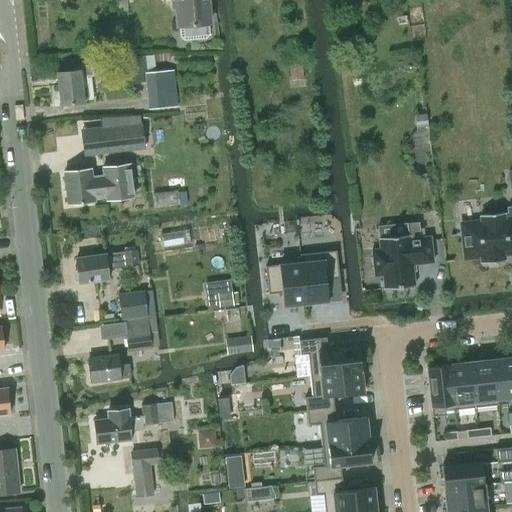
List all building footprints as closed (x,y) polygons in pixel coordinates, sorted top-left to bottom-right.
[(207,21),(210,21),(208,0),(172,0),(173,6),(176,6),(179,36),(184,40),(204,38),(208,33),(207,21)] [(149,109),(176,107),(173,70),(155,72),(154,54),(132,56),(134,74),(146,73),(149,109)] [(82,76),(94,75),(92,63),(76,65),(76,70),(57,72),(60,104),(85,101),(82,76)] [(141,140),(130,141),(128,126),(92,129),(96,161),(143,156),(141,140)] [(64,171),(68,203),(94,200),(93,191),(101,189),(102,199),(137,195),(134,163),(98,167),(100,177),(92,178),(91,168),(64,171)] [(480,223),(462,225),(466,256),(480,255),(480,263),(498,261),(497,253),(511,251),(511,206),(507,207),(508,213),(504,214),(503,212),(480,215),(480,223)] [(382,275),(384,289),(414,285),(412,264),(432,262),(430,236),(420,237),(418,221),(406,222),(407,235),(378,238),(380,249),(371,250),(374,276),(382,275)] [(139,265),(136,249),(124,250),(124,252),(76,259),(78,269),(74,272),(75,278),(79,280),(79,283),(109,279),(107,269),(139,265)] [(336,251),(300,254),(301,261),(306,304),(329,302),(341,300),(336,251)] [(278,265),(265,266),(268,294),(280,293),(282,307),(306,304),(301,261),(300,261),(277,264),(278,265)] [(143,291),(118,294),(121,319),(146,316),(143,291)] [(151,348),(148,330),(147,320),(124,323),(128,351),(151,348)] [(326,337),(298,340),(300,355),(307,354),(310,375),(361,369),(358,347),(327,350),(326,337)] [(92,382),(129,377),(128,363),(119,364),(118,355),(89,359),(92,382)] [(511,357),(492,359),(496,399),(511,397),(511,357)] [(492,359),(470,362),(475,407),(496,405),(496,399),(492,359)] [(470,362),(449,364),(454,410),(454,409),(475,407),(470,362)] [(449,364),(426,366),(432,416),(454,414),(454,410),(449,364)] [(312,396),(304,397),(306,411),(334,408),(332,395),(363,392),(361,369),(310,375),(312,396)] [(0,415),(10,414),(7,388),(0,389),(0,415)] [(132,438),(131,429),(145,427),(145,424),(158,423),(156,403),(142,405),(143,415),(129,417),(129,415),(95,419),(98,442),(132,438)] [(334,408),(306,411),(307,425),(319,423),(321,444),(368,439),(366,417),(335,420),(334,408)] [(467,438),(490,435),(489,427),(466,430),(467,438)] [(444,432),(445,440),(451,439),(457,439),(456,431),(444,432)] [(323,465),(312,467),(314,481),(341,478),(340,465),(371,462),(368,439),(321,444),(323,465)] [(120,473),(121,487),(149,483),(146,463),(158,461),(157,446),(130,449),(132,465),(133,465),(134,471),(120,473)] [(497,463),(511,461),(511,447),(495,449),(497,463)] [(0,450),(0,492),(18,491),(13,449),(0,450)] [(483,483),(480,462),(442,466),(444,487),(483,483)] [(341,478),(314,481),(315,495),(323,494),(324,511),(356,511),(377,510),(375,488),(343,492),(341,478)] [(511,480),(509,481),(503,482),(504,491),(511,489),(511,480)] [(485,504),(483,483),(444,487),(446,508),(485,504)] [(202,496),(203,505),(219,504),(218,494),(202,496)]
